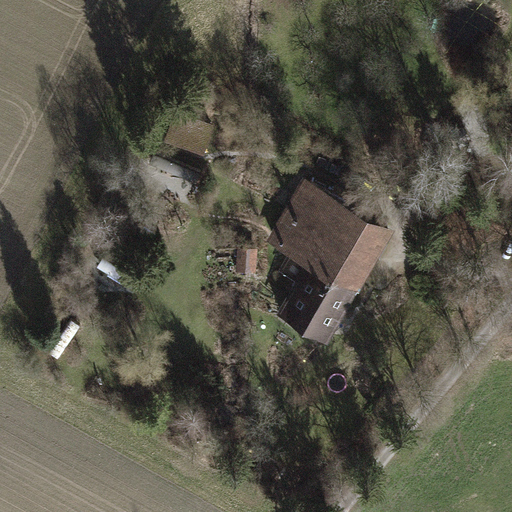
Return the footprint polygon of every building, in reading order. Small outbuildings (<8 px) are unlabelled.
[(219,130),(189,119),(177,115),(167,142),(210,157),(219,130)] [(201,174),(155,155),(151,167),(196,186),(201,174)] [(301,283),(280,317),(330,348),(400,233),(310,177),(268,245),(290,258),(282,271),(301,283)] [(135,285),(145,272),(115,247),(105,259),(135,285)] [(241,254),(241,281),(263,281),(263,254),(241,254)] [(85,328),(74,321),(51,355),(62,362),(85,328)] [(317,472),(310,467),(303,477),(309,482),(317,472)]
